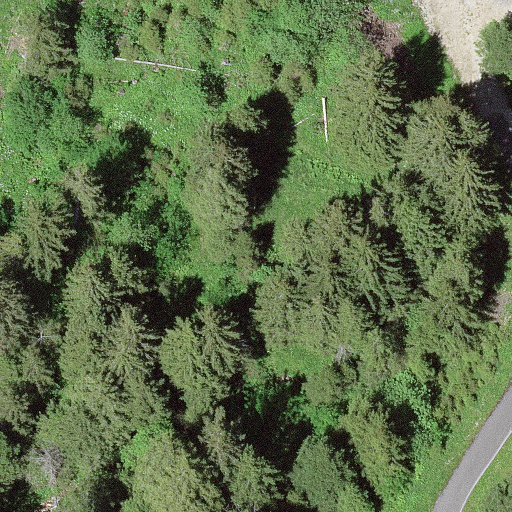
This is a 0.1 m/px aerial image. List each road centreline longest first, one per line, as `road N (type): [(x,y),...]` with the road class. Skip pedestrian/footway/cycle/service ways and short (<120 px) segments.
road 1 (track): [(511,146),(463,32),(471,5),(501,2),(511,12)]
road 2 (track): [(447,511),(511,405)]
